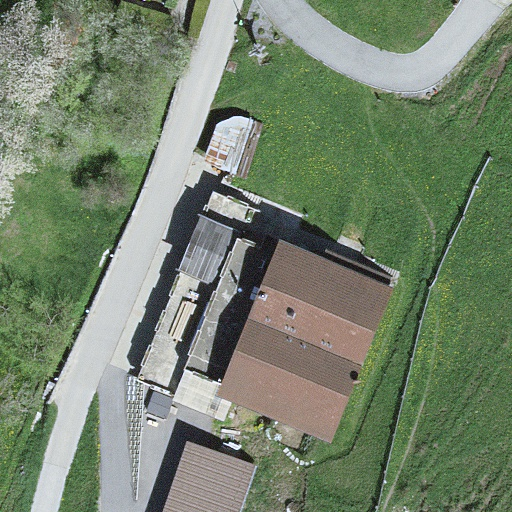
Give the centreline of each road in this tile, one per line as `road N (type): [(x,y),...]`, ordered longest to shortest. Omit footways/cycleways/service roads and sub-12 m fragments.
road 1 (residential): [(224,0),(175,187),(40,511)]
road 2 (residential): [(477,16),(434,76),(390,79),(322,52),(279,0)]
